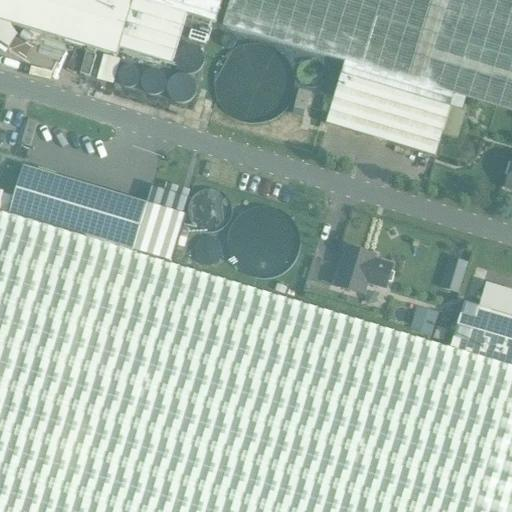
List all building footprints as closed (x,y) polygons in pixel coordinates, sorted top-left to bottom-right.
[(0,0),(0,22),(68,43),(80,0),(0,0)] [(137,0),(80,0),(68,43),(117,58),(119,50),(171,66),(186,15),(137,0)] [(137,0),(186,15),(214,23),(220,0),(137,0)] [(511,0),(229,0),(222,27),(345,63),(455,95),(511,112),(511,0)] [(455,95),(345,63),(326,125),(436,157),(455,95)] [(131,255),(147,205),(24,168),(9,218),(131,255)] [(511,511),(511,369),(450,350),(131,255),(9,218),(0,215),(0,200),(2,194),(0,193),(0,511),(511,511)] [(172,212),(168,224),(178,227),(182,215),(172,212)] [(385,289),(392,266),(374,260),(375,256),(347,247),(335,285),(365,294),(368,284),(385,289)] [(511,369),(511,318),(464,304),(450,350),(511,369)] [(410,331),(431,337),(438,314),(417,308),(410,331)] [(436,327),(432,340),(442,343),(446,330),(436,327)]
